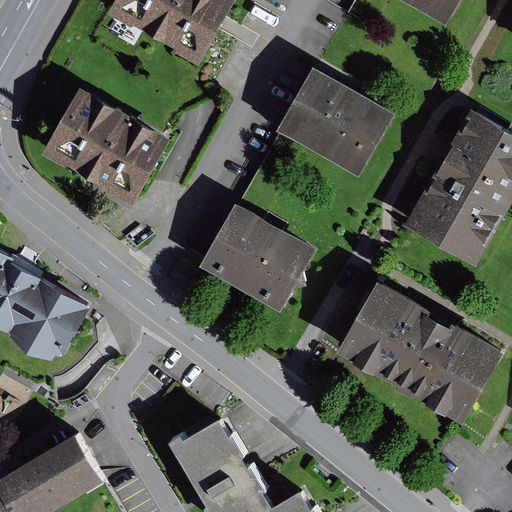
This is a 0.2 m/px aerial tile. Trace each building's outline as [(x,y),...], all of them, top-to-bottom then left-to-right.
[(118,0),(111,14),(201,62),(233,0),(118,0)] [(389,0),(356,0),(349,12),(374,27),(389,0)] [(418,0),(452,19),(463,0),(418,0)] [(320,60),(283,123),(286,125),(311,139),(364,170),(401,107),(320,60)] [(80,91),(44,155),(132,205),(169,141),(80,91)] [(511,122),(477,102),(411,219),(482,259),(511,206),(511,122)] [(311,139),(286,125),(251,184),(276,199),(311,139)] [(276,199),(251,184),(243,198),(268,212),(276,199)] [(241,197),(204,261),(285,307),(298,284),(313,280),(308,265),(321,243),(268,212),(243,198),(241,197)] [(99,300),(0,242),(0,316),(18,327),(17,329),(36,344),(59,353),(62,347),(69,351),(99,300)] [(511,345),(385,274),(345,344),(471,415),(511,345)] [(327,511),(309,481),(280,498),(227,411),(191,433),(188,428),(176,435),(222,511),(327,511)] [(83,427),(2,475),(5,482),(0,484),(0,511),(44,511),(110,473),(83,427)]
